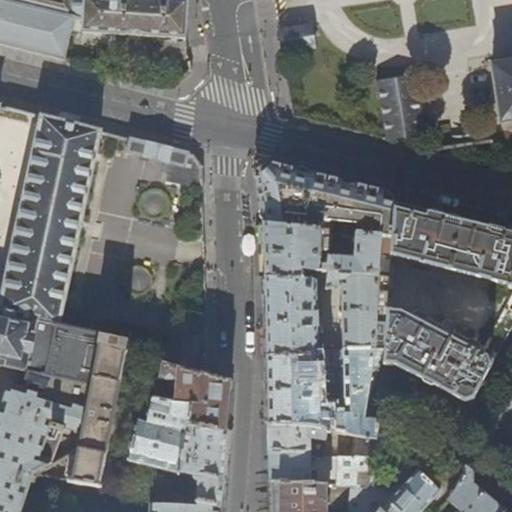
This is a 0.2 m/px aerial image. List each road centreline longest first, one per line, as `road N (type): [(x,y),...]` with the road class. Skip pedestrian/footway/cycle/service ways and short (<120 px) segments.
road 1 (residential): [(230,129),(245,371),(239,511)]
road 2 (tertiary): [(230,129),(511,201)]
road 3 (tertiary): [(0,73),(230,129)]
road 4 (residential): [(219,0),(230,129)]
